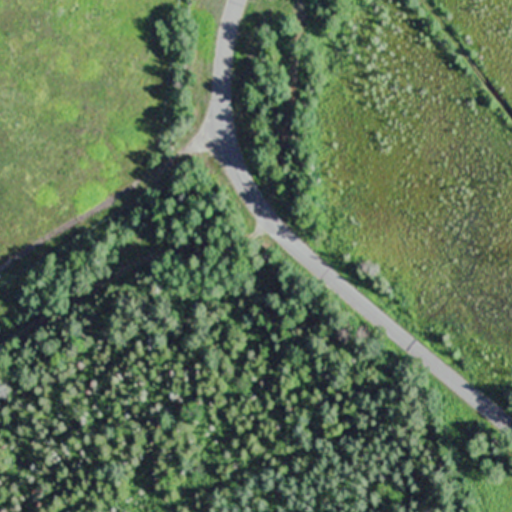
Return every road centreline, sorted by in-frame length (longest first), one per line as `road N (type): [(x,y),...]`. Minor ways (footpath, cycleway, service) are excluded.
road 1 (residential): [(511,417),(288,230),(248,173),(222,132),(243,0)]
road 2 (track): [(222,132),(0,267)]
